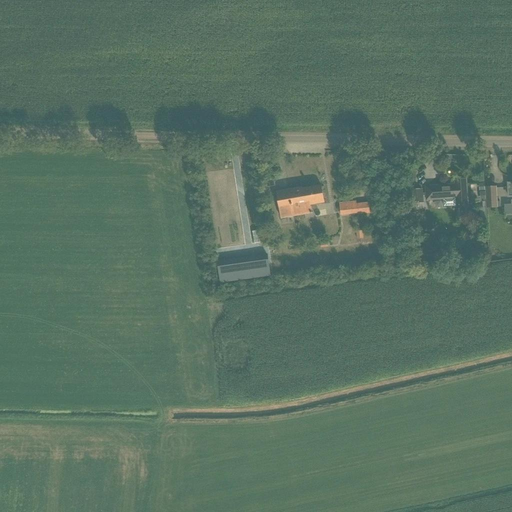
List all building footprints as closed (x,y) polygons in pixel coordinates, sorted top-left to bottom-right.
[(273,178),(264,180),(265,188),(275,186),(273,178)] [(451,185),(426,187),(426,194),(427,200),(456,198),(457,207),(468,206),(467,189),(466,179),(455,180),(455,186),(451,186),(451,185)] [(305,215),(305,214),(312,213),(310,205),(324,203),(321,186),(303,190),(303,188),(277,192),(282,219),(305,215)] [(487,207),(497,207),(496,186),(486,186),(487,207)] [(422,190),(410,191),(411,202),(423,201),(422,194),(422,190)] [(339,204),(341,212),(341,214),(357,212),(356,202),(339,204)] [(425,232),(415,232),(416,243),(425,242),(425,232)]
